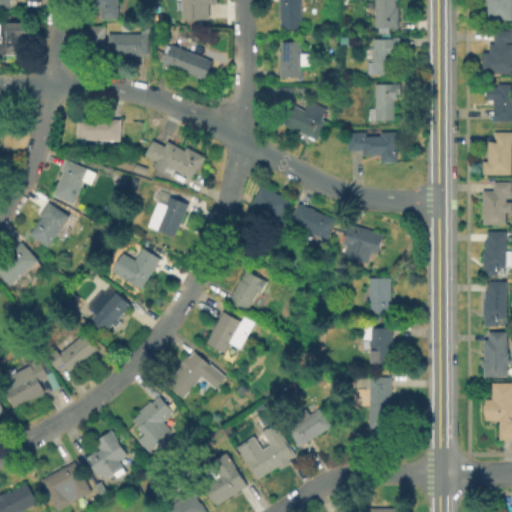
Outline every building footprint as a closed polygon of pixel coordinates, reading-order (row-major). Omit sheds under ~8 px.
[(26,0),(26,6),(12,6),(12,8),(0,8),(0,0),(26,0)] [(118,0),(118,7),(120,7),(120,18),(102,18),(102,9),(94,10),(92,8),(92,2),(93,1),(93,0),(118,0)] [(211,0),(211,2),(209,2),(209,18),(185,18),(185,0),(211,0)] [(301,0),(302,26),(281,27),(280,0),(301,0)] [(398,5),(398,27),(376,27),(376,0),(396,0),(396,5),(398,5)] [(511,0),(511,19),(488,19),(488,1),(487,0),(511,0)] [(0,56),(0,22),(28,22),(29,37),(20,37),(20,56),(0,56)] [(147,53),(108,53),(107,32),(140,32),(140,23),(151,23),(151,33),(147,33),(147,53)] [(106,25),(106,45),(82,45),(82,25),(106,25)] [(511,71),(481,71),(481,51),(487,51),(487,42),(492,42),(492,27),(510,27),(510,40),(504,40),(504,42),(511,42),(511,71)] [(400,35),(400,49),(396,49),(396,61),(395,61),(395,71),(385,71),(385,74),(373,74),(373,73),(368,73),(368,61),(373,61),(373,58),(364,59),(364,47),(373,46),(373,37),(393,37),(393,36),(400,35)] [(349,36),(348,44),(341,44),(341,36),(349,36)] [(302,40),(302,76),(280,76),(280,52),(281,52),(281,40),(302,40)] [(167,42),(172,45),(172,43),(205,57),(197,76),(164,63),(168,53),(164,51),(167,42)] [(511,82),(511,119),(491,119),(492,99),(485,98),(485,85),(495,86),(495,82),(511,82)] [(395,99),(395,119),(368,119),(368,107),(376,107),(376,83),(401,83),(401,93),(397,93),(397,99),(395,99)] [(278,103),(278,86),(294,86),(294,103),(278,103)] [(311,99),(328,107),(323,117),(328,120),(319,138),(286,122),(296,104),(306,109),(311,99)] [(89,116),(122,118),(121,139),(78,137),(79,117),(89,118),(89,116)] [(509,171),(481,172),(481,159),(486,159),(485,140),(492,140),(492,130),(510,130),(510,140),(509,140),(509,171)] [(366,131),(366,135),(380,135),(380,131),(396,131),(397,161),(381,161),(381,154),(363,154),(363,149),(348,149),(348,132),(366,131)] [(204,156),(198,169),(195,168),(190,177),(172,168),(169,174),(153,166),(156,160),(142,153),(150,138),(163,145),(166,140),(183,149),(185,146),(204,156)] [(90,168),(75,202),(54,193),(65,170),(62,168),(67,158),(90,168)] [(146,167),(143,174),(132,170),(135,162),(146,167)] [(504,222),(480,222),(480,189),(492,189),(492,180),(508,180),(508,192),(503,192),(503,199),(510,199),(510,211),(504,211),(504,222)] [(291,198),(275,227),(266,222),(271,213),(251,203),(261,183),(291,198)] [(173,236),(146,224),(156,202),(152,200),(157,189),(187,202),(173,236)] [(76,219),(69,230),(63,226),(50,245),(31,233),(42,216),(40,214),(49,200),(71,215),(70,216),(76,219)] [(336,218),(328,237),(290,220),(299,201),(336,218)] [(383,233),(378,251),(371,249),(368,262),(344,255),(347,244),(344,243),(350,223),(383,233)] [(496,273),(483,273),(483,266),(480,266),(480,248),(482,248),(482,238),(485,238),(485,229),(504,229),(504,266),(496,266),(496,273)] [(40,259),(12,284),(0,270),(0,264),(16,250),(14,248),(23,240),(40,259)] [(161,257),(142,288),(111,269),(122,251),(135,258),(142,246),(161,257)] [(246,269),(266,280),(260,292),(257,290),(247,309),(228,299),(240,278),(241,278),(246,269)] [(391,276),(391,312),(370,312),(370,304),(365,305),(364,296),(370,296),(370,276),(391,276)] [(483,325),(483,316),(480,316),(480,300),(483,300),(482,288),(485,288),(485,280),(504,280),(504,325),(483,325)] [(116,292),(130,304),(118,318),(120,320),(116,325),(113,323),(107,330),(103,327),(99,332),(90,324),(95,318),(93,316),(96,313),(88,306),(101,290),(104,292),(112,282),(119,288),(116,292)] [(223,309),(242,319),(244,315),(264,326),(261,332),(251,327),(240,347),(229,341),(224,351),(207,341),(212,332),(211,331),(223,309)] [(392,350),(392,361),(372,361),(372,337),(364,337),(364,325),(372,325),(372,326),(393,326),(393,350),(392,350)] [(504,375),(481,375),(481,366),(478,366),(478,357),(482,357),(482,338),(486,338),(486,330),(503,330),(503,351),(507,351),(507,364),(504,364),(504,375)] [(69,331),(75,339),(84,331),(98,347),(85,358),(86,359),(73,370),(65,360),(57,367),(46,354),(55,347),(53,344),(69,331)] [(194,349),(225,375),(215,387),(201,375),(184,396),(167,382),(180,366),(178,364),(187,353),(189,355),(194,349)] [(41,360),(48,374),(40,379),(45,389),(14,405),(0,379),(31,363),(32,365),(41,360)] [(367,432),(368,376),(389,376),(388,432),(367,432)] [(511,442),(495,442),(495,423),(481,423),(481,401),(488,401),(487,383),(511,383),(511,442)] [(148,451),(135,438),(140,433),(128,420),(137,412),(134,409),(146,398),(149,401),(156,394),(170,409),(159,419),(170,430),(148,451)] [(322,406),(333,424),(301,445),(289,427),(303,419),(299,412),(308,407),(311,413),(322,406)] [(296,455),(280,465),(279,464),(260,476),(248,457),(263,447),(259,441),(267,436),(262,430),(276,421),(285,436),(284,437),(296,455)] [(112,430),(127,453),(121,458),(128,469),(117,477),(115,473),(106,479),(101,471),(97,474),(86,457),(101,447),(96,440),(112,430)] [(248,484),(217,503),(205,484),(215,478),(206,464),(227,450),(248,484)] [(85,479),(51,497),(40,479),(75,460),(85,479)] [(27,482),(37,502),(17,511),(0,511),(0,493),(7,490),(8,492),(27,482)] [(195,492),(201,502),(202,501),(207,510),(203,511),(163,511),(162,510),(175,502),(172,497),(179,493),(182,498),(183,497),(184,499),(195,492)]
